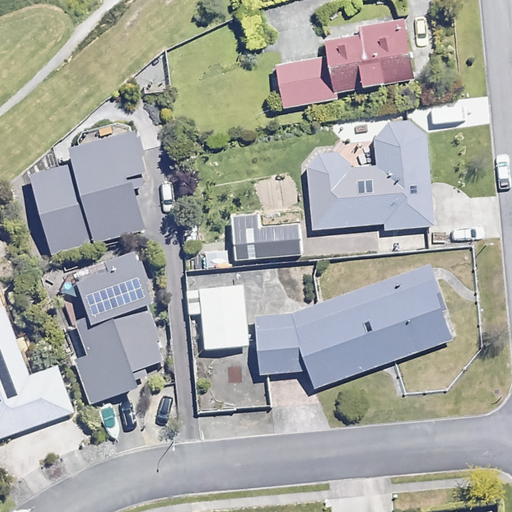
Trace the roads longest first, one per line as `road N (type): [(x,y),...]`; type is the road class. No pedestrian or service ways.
road 1 (residential): [(55,511),(106,483),(198,465),(511,439)]
road 2 (residential): [(503,0),(511,132)]
